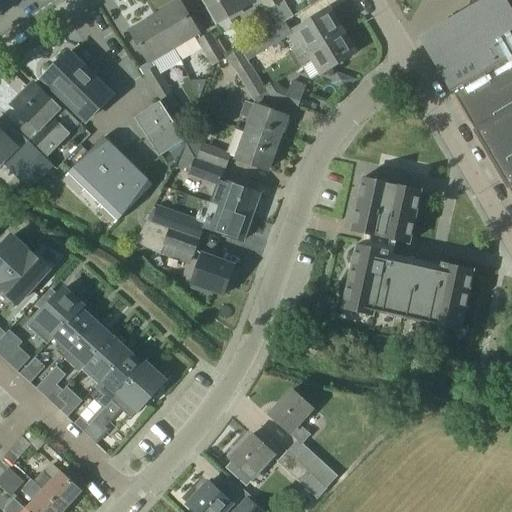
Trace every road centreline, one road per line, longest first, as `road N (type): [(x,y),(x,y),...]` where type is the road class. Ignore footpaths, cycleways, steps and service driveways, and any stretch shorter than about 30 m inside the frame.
road 1 (residential): [(121,511),(216,407),(242,363),(327,136),(405,61)]
road 2 (residential): [(405,61),(511,243)]
